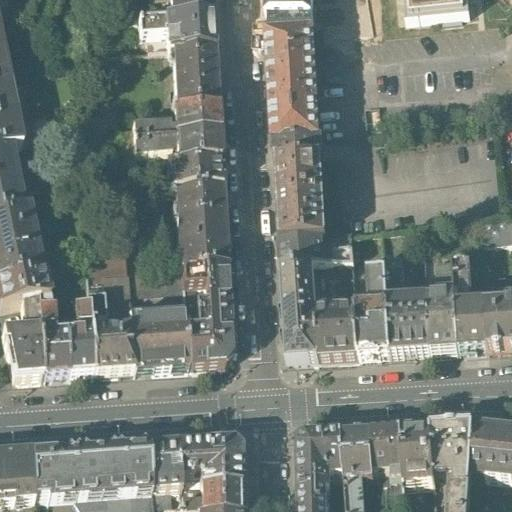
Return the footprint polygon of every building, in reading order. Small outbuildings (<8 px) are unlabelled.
[(169,0),(171,24),(211,23),(209,0),(169,0)] [(266,0),(268,41),(312,39),(312,26),(311,0),(266,0)] [(402,0),(405,28),(441,24),(442,28),(461,26),(461,22),(469,22),(466,0),(402,0)] [(173,57),(212,54),(211,23),(171,24),(138,26),(139,42),(166,41),(167,57),(173,57)] [(273,146),(315,144),(318,141),(312,39),(268,41),(270,90),(273,146)] [(176,119),(216,117),(212,54),(173,57),(176,119)] [(0,121),(14,119),(8,88),(0,89),(0,121)] [(132,146),(217,142),(216,117),(176,119),(172,119),(173,134),(169,134),(168,129),(132,131),(132,146)] [(0,153),(5,153),(20,150),(14,119),(0,121),(0,153)] [(175,170),(219,168),(217,142),(132,146),(133,162),(169,160),(169,159),(175,158),(175,170)] [(321,246),(326,246),(321,144),(274,147),(276,200),(279,249),(321,247),(321,246)] [(0,153),(0,218),(17,215),(5,153),(0,153)] [(174,197),(220,194),(219,168),(175,170),(166,171),(167,197),(174,197)] [(176,223),(222,220),(220,194),(174,197),(176,223)] [(0,261),(36,258),(28,213),(17,215),(0,218),(0,261)] [(181,276),(225,274),(222,220),(176,223),(179,276),(181,276)] [(477,229),(479,251),(511,248),(511,225),(506,226),(505,226),(505,225),(477,229)] [(312,274),(352,272),(350,244),(341,245),(341,244),(326,246),(321,246),(321,247),(279,249),(278,249),(281,277),(312,274)] [(125,282),(125,278),(123,252),(83,255),(86,298),(101,297),(100,285),(125,282)] [(0,290),(42,282),(36,258),(0,261),(0,290)] [(384,278),(390,364),(430,361),(426,308),(395,310),(395,300),(402,300),(400,267),(384,268),(384,278)] [(426,308),(430,361),(458,359),(452,271),(452,267),(436,268),(438,303),(439,303),(439,307),(426,308)] [(452,271),(458,359),(486,357),(483,313),(469,314),(469,308),(473,308),(471,270),(452,271)] [(352,272),(312,274),(318,368),(358,365),(354,307),(352,272)] [(185,340),(229,338),(225,274),(181,276),(182,296),(184,320),(185,340)] [(281,277),(286,370),(318,368),(312,274),(281,277)] [(179,276),(125,278),(125,282),(127,300),(182,296),(181,276),(179,276)] [(369,306),(354,307),(358,365),(390,364),(384,278),(367,280),(369,306)] [(0,290),(0,315),(20,311),(36,308),(46,305),(42,282),(0,290)] [(511,311),(505,312),(503,283),(481,284),(483,313),(486,357),(490,357),(511,356),(511,311)] [(64,342),(67,385),(93,383),(87,306),(87,303),(72,304),(75,341),(64,342)] [(87,306),(93,383),(132,380),(129,333),(112,335),(105,334),(103,304),(87,306)] [(15,337),(2,338),(11,382),(19,388),(27,388),(42,387),(37,316),(36,308),(20,311),(22,336),(15,337)] [(37,316),(42,387),(67,385),(64,342),(54,343),(52,315),(37,316)] [(129,324),(129,333),(132,380),(132,381),(188,377),(185,340),(184,320),(129,324)] [(229,338),(185,340),(188,377),(217,375),(223,375),(230,367),(229,338)] [(469,511),(472,482),(474,433),(433,438),(436,486),(458,486),(458,493),(451,494),(450,509),(450,511),(469,511)] [(511,437),(474,433),(472,482),(511,486),(511,437)] [(407,494),(436,493),(436,486),(433,438),(403,440),(407,494)] [(403,440),(371,442),(375,482),(393,482),(393,488),(388,494),(388,511),(407,511),(407,494),(403,440)] [(371,442),(345,443),(348,511),(365,511),(364,491),(375,492),(375,482),(371,442)] [(301,511),(348,511),(345,443),(309,446),(300,455),(301,503),(301,511)] [(201,454),(179,455),(181,488),(190,489),(193,487),(196,485),(200,485),(201,496),(243,496),(243,460),(238,456),(234,451),(216,452),(201,454)] [(179,455),(152,457),(154,500),(182,498),(181,495),(181,488),(179,455)] [(99,460),(92,460),(95,503),(154,500),(152,457),(99,460)] [(88,504),(95,503),(92,460),(85,461),(33,464),(35,507),(88,504)] [(0,465),(0,511),(20,511),(35,511),(35,507),(33,464),(17,465),(0,465)] [(451,494),(436,493),(436,508),(450,509),(451,494)] [(181,495),(182,498),(181,511),(242,511),(243,496),(201,496),(181,495)]
